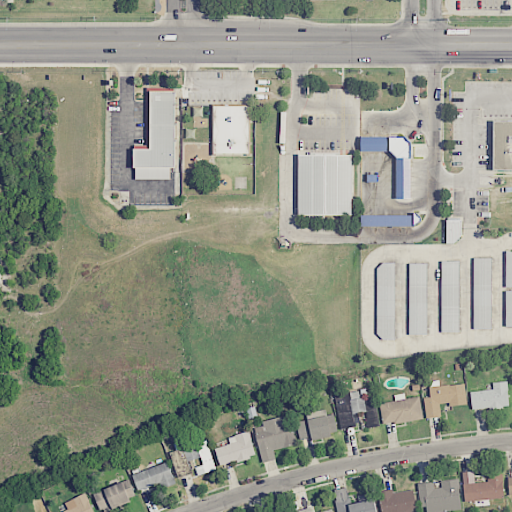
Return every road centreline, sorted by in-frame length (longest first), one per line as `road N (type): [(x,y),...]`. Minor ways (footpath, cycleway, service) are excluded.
road 1 (secondary): [(433,45),(0,44)]
road 2 (residential): [(511,441),(305,475),(196,511)]
